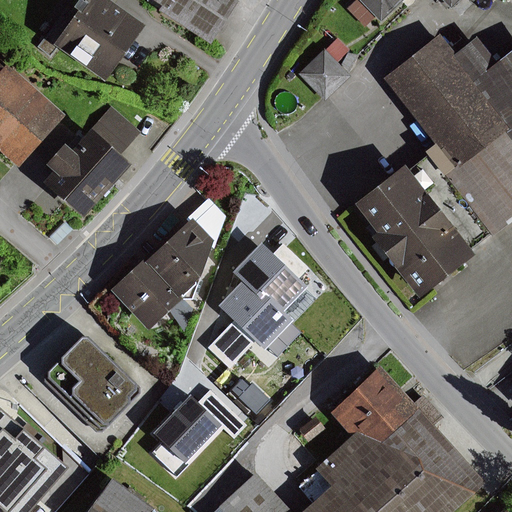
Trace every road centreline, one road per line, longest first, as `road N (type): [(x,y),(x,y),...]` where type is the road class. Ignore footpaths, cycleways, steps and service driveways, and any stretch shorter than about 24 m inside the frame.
road 1 (residential): [(511,448),(427,362),(222,109)]
road 2 (secondary): [(0,346),(107,251),(222,109)]
road 3 (secondary): [(222,109),(296,0)]
